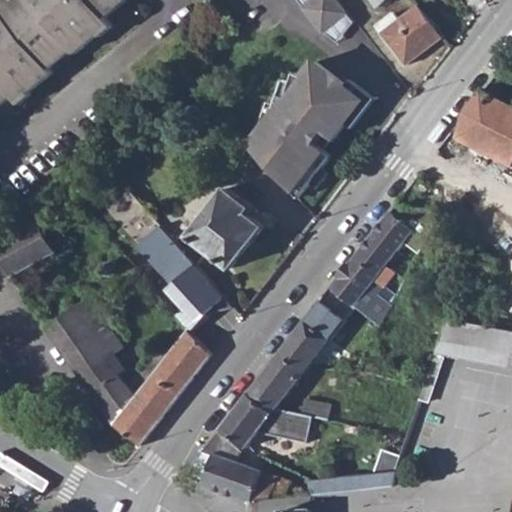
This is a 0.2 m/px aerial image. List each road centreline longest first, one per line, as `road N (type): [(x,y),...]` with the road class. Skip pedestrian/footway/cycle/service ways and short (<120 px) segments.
road 1 (tertiary): [(122,511),(511,7)]
road 2 (tertiary): [(114,511),(0,444)]
